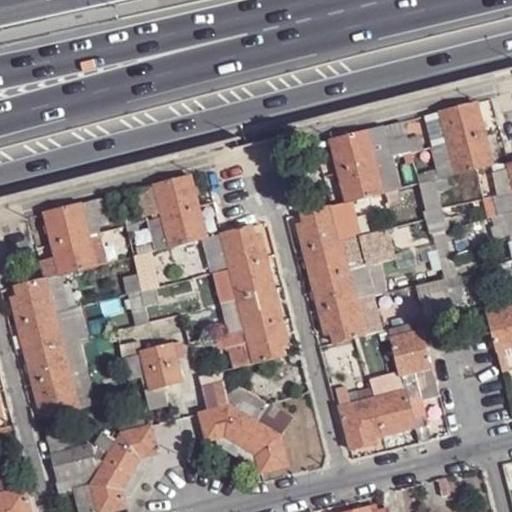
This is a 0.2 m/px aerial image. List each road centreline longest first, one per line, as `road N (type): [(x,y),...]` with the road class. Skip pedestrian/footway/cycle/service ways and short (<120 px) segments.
road 1 (motorway): [(0,178),(511,45)]
road 2 (motorway): [(0,106),(383,5)]
road 3 (motorway): [(0,78),(383,5)]
road 4 (residential): [(254,151),(349,483)]
road 5 (residential): [(254,151),(511,86)]
road 6 (residential): [(0,216),(254,151)]
road 7 (residential): [(47,511),(0,322)]
road 8 (residential): [(349,483),(490,450)]
